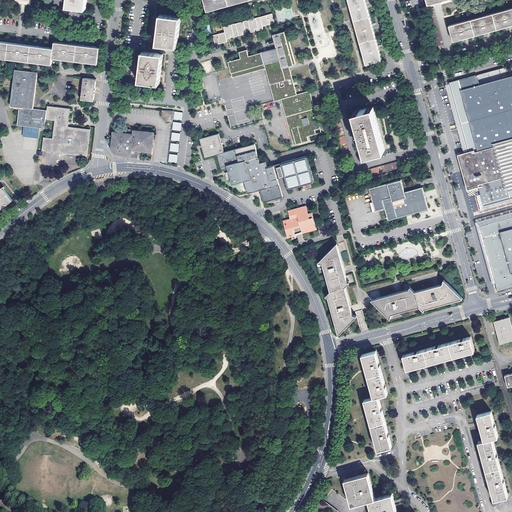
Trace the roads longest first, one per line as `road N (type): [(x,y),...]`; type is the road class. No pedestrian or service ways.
road 1 (residential): [(330,187),(318,149),(278,159),(253,129),(227,134),(220,115),(185,124)]
road 2 (residential): [(252,217),(300,273),(328,348)]
road 3 (residential): [(487,511),(458,419),(402,431)]
road 4 (residential): [(413,150),(357,166),(340,106)]
road 5 (residential): [(340,106),(397,91),(413,150)]
